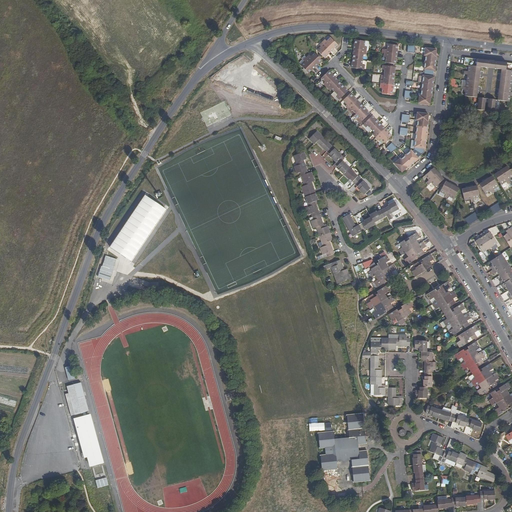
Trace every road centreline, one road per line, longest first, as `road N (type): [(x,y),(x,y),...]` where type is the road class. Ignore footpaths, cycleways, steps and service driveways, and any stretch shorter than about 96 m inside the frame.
road 1 (residential): [(175,106),(98,238),(19,452),(9,511)]
road 2 (tertiary): [(399,187),(250,41)]
road 3 (tertiary): [(447,40),(311,26),(250,41)]
road 4 (residential): [(245,0),(175,106)]
road 5 (residential): [(332,214),(318,160),(358,208)]
